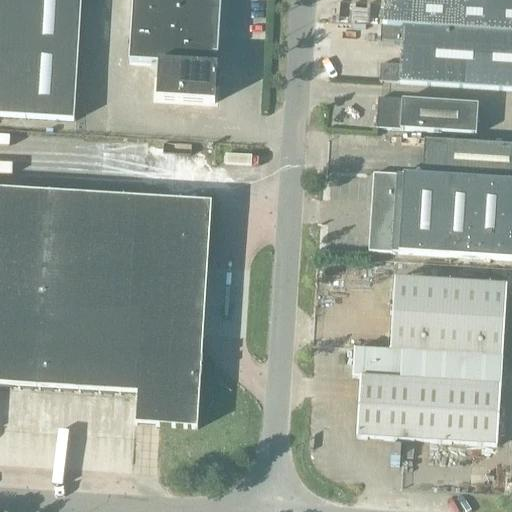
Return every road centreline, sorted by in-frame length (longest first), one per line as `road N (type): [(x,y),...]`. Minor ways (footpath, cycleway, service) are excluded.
road 1 (unclassified): [(272,511),(303,0)]
road 2 (unclassified): [(250,511),(0,500)]
